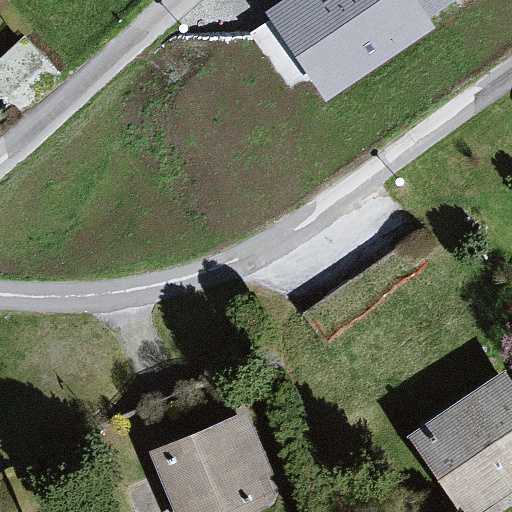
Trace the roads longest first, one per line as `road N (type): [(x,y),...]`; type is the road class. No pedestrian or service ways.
road 1 (residential): [(0,304),(154,305),(317,223),(511,83)]
road 2 (residential): [(0,160),(176,0)]
